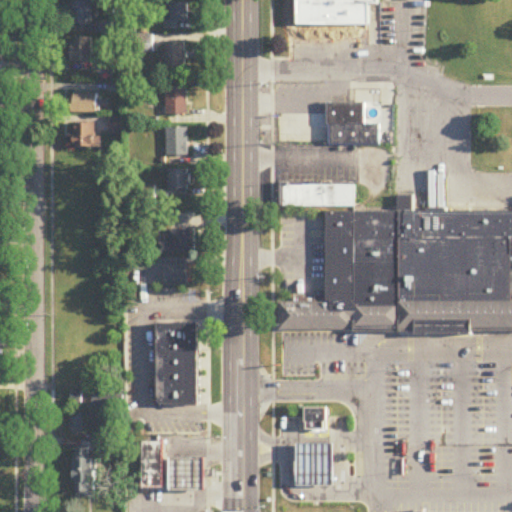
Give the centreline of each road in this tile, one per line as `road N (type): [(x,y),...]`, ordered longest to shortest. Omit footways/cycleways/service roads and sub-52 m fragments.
road 1 (residential): [(33,511),(31,0)]
road 2 (secondary): [(239,511),(240,0)]
road 3 (residential): [(241,71),(393,71),(469,96),(511,96)]
